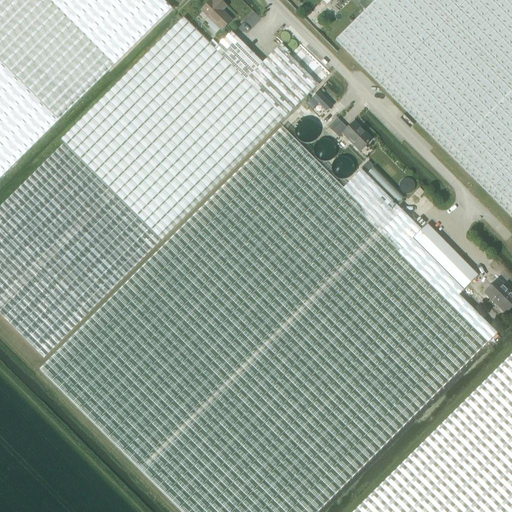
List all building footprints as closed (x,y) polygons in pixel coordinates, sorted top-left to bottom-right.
[(0,0),(0,65),(55,123),(171,8),(163,0),(0,0)] [(222,30),(231,21),(222,12),(226,7),(219,0),(213,0),(212,1),(202,11),(222,30)] [(511,0),(376,0),(374,2),(336,41),(511,217),(511,0)] [(219,45),(212,38),(208,42),(183,18),(61,140),(64,143),(0,207),(0,315),(44,359),(318,85),(288,55),(289,53),(282,45),(262,64),(231,33),(219,45)] [(0,178),(55,123),(0,65),(0,178)] [(340,110),(334,116),(336,125),(345,115),(340,110)] [(371,140),(354,123),(348,129),(342,123),(332,132),(339,138),(343,134),(360,151),(371,140)] [(422,230),(362,171),(344,189),(281,127),(55,352),(58,354),(40,369),(182,511),(316,511),(497,334),(458,295),(477,276),(427,225),(422,230)] [(497,280),(485,293),(505,314),(511,306),(511,292),(511,294),(497,280)] [(511,511),(511,354),(353,511),(511,511)]
